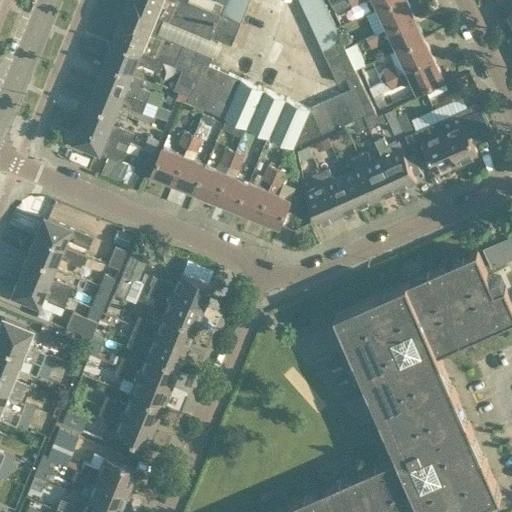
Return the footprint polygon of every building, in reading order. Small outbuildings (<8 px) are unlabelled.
[(208,63),(217,41),(209,37),(210,35),(213,36),(217,25),(221,15),(186,0),(128,0),(124,11),(115,32),(117,33),(115,39),(163,59),(163,60),(182,68),(180,74),(196,81),(193,88),(190,96),(189,95),(187,99),(220,113),(236,75),(208,63)] [(186,0),(221,15),(222,14),(226,3),(227,0),(186,0)] [(245,10),(248,0),(227,0),(226,3),(245,10)] [(325,3),(323,0),(302,0),(300,1),(305,13),(325,3)] [(415,15),(407,0),(393,0),(379,7),(389,27),(415,15)] [(240,21),(245,10),(226,3),(222,14),(240,21)] [(331,14),(325,3),(305,13),(311,24),(331,14)] [(235,32),(240,21),(222,14),(221,15),(217,25),(235,32)] [(336,26),(331,14),(311,24),(316,35),(336,26)] [(381,31),(368,37),(371,46),(385,39),(393,36),(398,48),(424,36),(415,15),(389,27),(381,31)] [(230,43),(235,32),(217,25),(213,36),(230,43)] [(341,37),(340,34),(336,26),(316,35),(321,47),(341,37)] [(408,68),(434,56),(424,36),(398,48),(391,51),(396,63),(383,69),(378,71),(382,80),(408,68)] [(347,48),(346,46),(341,37),(321,47),(326,58),(347,48)] [(163,59),(115,39),(107,60),(98,81),(146,101),(150,91),(140,87),(143,78),(132,74),(133,71),(138,60),(144,62),(143,63),(159,70),(163,60),(163,59)] [(356,42),(346,46),(347,48),(352,60),(355,67),(365,62),(356,42)] [(352,60),(347,48),(326,58),(332,69),(352,60)] [(444,77),(434,56),(408,68),(382,80),(370,86),(374,95),(412,77),(418,89),(444,77)] [(355,67),(352,60),(332,69),(337,81),(346,76),(357,71),(355,67)] [(362,113),(374,108),(357,71),(346,76),(351,87),(319,102),(330,128),(350,119),(362,113)] [(196,81),(180,74),(177,82),(193,88),(196,81)] [(243,124),(260,85),(236,75),(220,113),(227,117),(243,124)] [(146,101),(98,81),(90,101),(82,121),(120,136),(119,139),(129,143),(133,132),(112,123),(117,112),(120,102),(142,111),(146,101)] [(190,96),(193,88),(177,82),(174,88),(180,90),(178,96),(187,99),(189,95),(190,96)] [(266,133),(282,95),(260,85),(243,124),(246,125),(262,132),(266,133)] [(320,132),(309,106),(282,95),(266,133),(292,145),(320,132)] [(481,101),(439,119),(458,162),(478,153),(473,142),(495,132),(481,101)] [(330,128),(319,102),(309,106),(320,132),(330,128)] [(393,107),(385,111),(377,114),(374,108),(362,113),(368,126),(380,120),(382,121),(386,121),(389,120),(394,132),(403,129),(393,107)] [(241,135),(246,125),(243,124),(227,117),(222,127),(241,135)] [(458,162),(439,119),(405,134),(417,162),(429,157),(436,171),(458,162)] [(122,160),(129,143),(119,139),(120,136),(82,121),(74,141),(119,159),(122,160)] [(188,147),(193,133),(184,129),(178,143),(188,147)] [(197,151),(202,137),(194,134),(193,133),(188,147),(197,151)] [(417,180),(409,162),(403,148),(403,149),(398,138),(389,142),(386,134),(375,139),(384,157),(383,157),(397,189),(417,180)] [(309,144),(298,149),(300,160),(314,154),(309,144)] [(148,170),(155,152),(140,145),(133,164),(145,169),(148,170)] [(184,155),(163,146),(152,172),(173,181),(184,155)] [(230,164),(235,151),(226,147),(221,160),(230,164)] [(245,155),(235,151),(230,164),(239,168),(245,155)] [(397,189),(383,157),(372,162),(368,151),(359,155),(378,197),(397,189)] [(205,164),(184,155),(173,181),(194,190),(205,164)] [(378,197),(359,155),(350,159),(355,170),(344,174),(359,206),(378,197)] [(114,163),(110,175),(121,179),(127,182),(127,183),(138,188),(145,169),(133,164),(132,164),(122,160),(119,159),(117,164),(114,163)] [(215,199),(227,172),(205,164),(194,190),(215,199)] [(272,181),(277,168),(269,164),(263,178),(272,181)] [(285,172),(277,168),(272,181),(281,186),(287,172),(285,172)] [(359,206),(344,174),(334,179),(329,168),(321,172),(340,214),(359,206)] [(236,208),(248,181),(236,176),(227,172),(215,199),(236,208)] [(340,214),(321,172),(312,176),(317,187),(306,191),(306,192),(320,223),(340,214)] [(257,216),(269,190),(248,181),(236,208),(257,216)] [(278,225),(290,199),(278,194),(269,190),(257,216),(278,225)] [(43,216),(35,235),(62,246),(66,237),(87,246),(91,236),(43,216)] [(511,234),(483,248),(491,267),(511,258),(511,234)] [(62,246),(35,235),(27,255),(54,266),(58,256),(79,265),(83,255),(62,246)] [(126,250),(114,246),(107,263),(119,268),(126,250)] [(484,455),(442,360),(438,351),(442,350),(457,337),(460,343),(461,342),(511,319),(511,299),(501,275),(491,280),(478,250),(465,255),(463,255),(466,262),(445,264),(429,271),(429,270),(428,271),(430,277),(410,279),(335,313),(339,322),(333,325),(343,348),(349,346),(355,358),(349,361),(359,384),(365,382),(370,394),(364,396),(375,420),(381,417),(398,456),(395,457),(379,470),(377,464),(375,465),(376,465),(359,473),(344,486),(341,480),(324,489),(309,502),(306,495),(304,496),(305,497),(289,504),(279,511),(271,511),(269,511),(443,511),(447,510),(450,511),(461,511),(501,495),(498,488),(484,455)] [(130,252),(121,273),(132,278),(137,280),(145,258),(130,252)] [(50,277),(54,266),(27,255),(19,274),(67,294),(71,285),(50,277)] [(104,272),(100,284),(110,288),(115,276),(104,272)] [(179,272),(174,284),(152,275),(148,284),(150,285),(202,306),(210,285),(179,272)] [(124,296),(132,278),(121,273),(113,292),(124,296)] [(67,294),(19,274),(11,294),(38,304),(41,297),(63,306),(67,294)] [(194,326),(202,306),(150,285),(146,294),(154,297),(150,307),(151,307),(151,308),(163,313),(194,326)] [(107,296),(96,292),(92,304),(102,308),(107,296)] [(97,320),(102,308),(92,304),(87,316),(97,320)] [(194,326),(163,313),(158,324),(138,316),(134,325),(186,346),(194,326)] [(1,317),(0,319),(0,346),(51,367),(55,357),(26,345),(32,330),(1,317)] [(178,366),(186,346),(134,325),(130,334),(139,337),(134,348),(178,366)] [(17,366),(24,369),(47,378),(51,367),(0,346),(0,374),(12,379),(17,366)] [(169,386),(178,366),(134,348),(130,359),(121,356),(117,365),(169,386)] [(161,406),(169,386),(117,365),(114,374),(122,377),(134,382),(130,393),(161,406)] [(35,407),(13,398),(5,395),(12,379),(0,374),(0,405),(30,418),(35,407)] [(153,426),(161,406),(130,393),(126,402),(113,397),(106,394),(101,405),(113,409),(113,410),(153,426)] [(0,416),(4,419),(26,427),(30,418),(0,405),(0,416)] [(145,447),(153,426),(113,410),(113,409),(101,405),(98,414),(118,422),(113,434),(145,447)] [(62,421),(82,429),(87,417),(67,409),(62,421)] [(47,454),(47,455),(56,459),(66,463),(78,434),(59,426),(47,454)] [(15,457),(0,450),(0,463),(10,468),(15,457)] [(48,480),(56,459),(47,455),(42,453),(33,474),(48,480)] [(80,469),(80,470),(127,489),(136,469),(104,456),(100,468),(88,463),(84,462),(80,469)] [(0,475),(6,478),(10,468),(0,463),(0,475)] [(119,509),(127,489),(80,470),(80,471),(75,469),(72,478),(92,486),(88,497),(119,509)] [(83,508),(60,498),(57,507),(63,509),(63,510),(67,511),(118,511),(119,509),(88,497),(83,508)]
